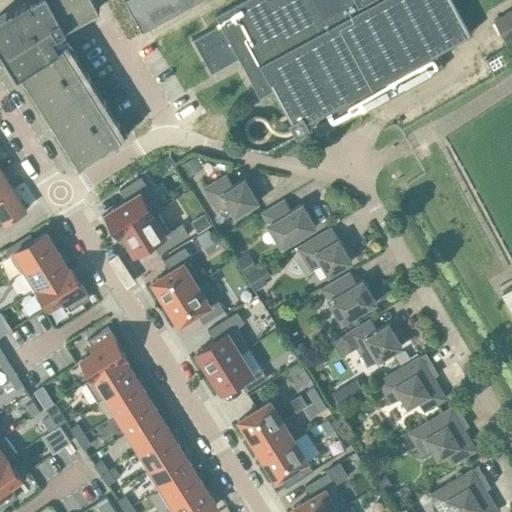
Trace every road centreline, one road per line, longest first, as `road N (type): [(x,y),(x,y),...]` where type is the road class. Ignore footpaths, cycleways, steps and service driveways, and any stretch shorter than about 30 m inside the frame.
road 1 (residential): [(511,439),(359,180),(170,134)]
road 2 (residential): [(258,511),(64,198)]
road 3 (residential): [(170,134),(102,23)]
road 4 (residential): [(64,198),(170,134)]
